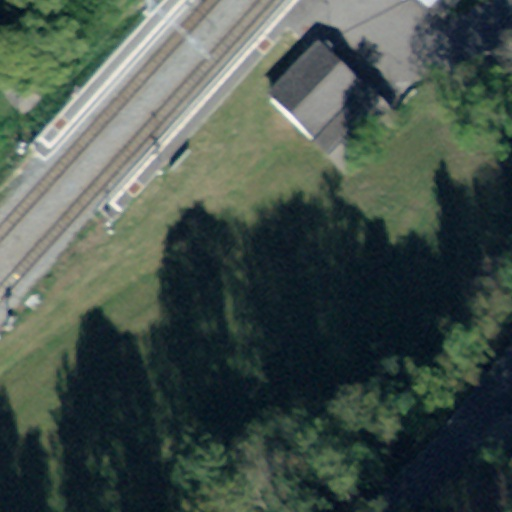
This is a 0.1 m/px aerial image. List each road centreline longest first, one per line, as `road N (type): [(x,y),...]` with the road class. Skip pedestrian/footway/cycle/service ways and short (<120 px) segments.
road 1 (residential): [(511,4),(434,33),(400,35),(310,14)]
road 2 (residential): [(511,358),(381,511)]
